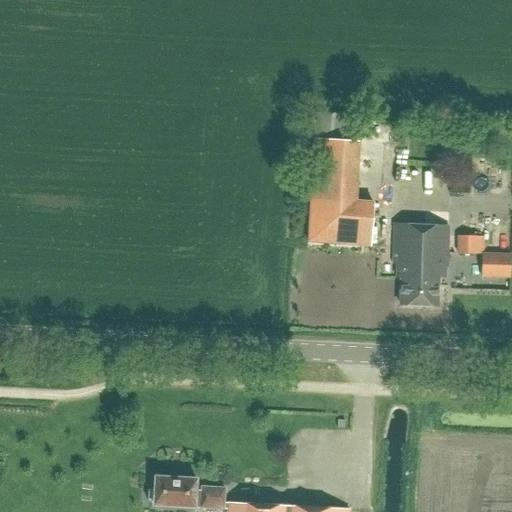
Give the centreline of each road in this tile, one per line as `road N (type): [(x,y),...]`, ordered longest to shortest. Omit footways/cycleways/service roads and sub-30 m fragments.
road 1 (tertiary): [(511,361),(0,335)]
road 2 (unknown): [(390,202),(511,206)]
